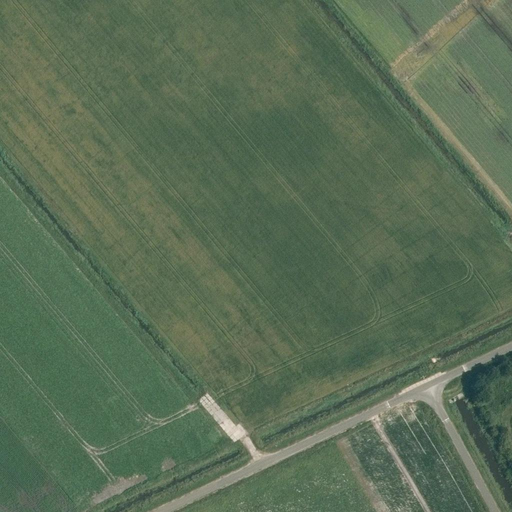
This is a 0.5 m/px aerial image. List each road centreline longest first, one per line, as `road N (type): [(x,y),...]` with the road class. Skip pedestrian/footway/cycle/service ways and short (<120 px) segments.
road 1 (unclassified): [(161,511),(428,386)]
road 2 (unclassified): [(495,511),(428,386)]
